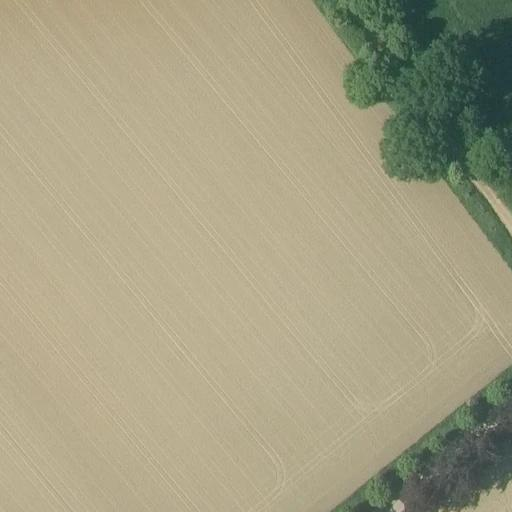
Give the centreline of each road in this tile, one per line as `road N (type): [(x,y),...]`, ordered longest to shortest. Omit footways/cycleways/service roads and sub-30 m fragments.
road 1 (track): [(511,231),(338,0)]
road 2 (unclassified): [(387,511),(511,406)]
